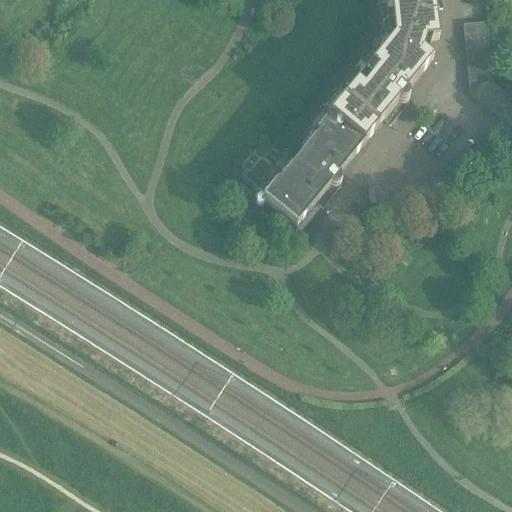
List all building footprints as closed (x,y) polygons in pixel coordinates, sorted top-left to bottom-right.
[(436,45),(431,0),(383,0),(387,39),(422,51),(424,46),(436,45)] [(487,37),(486,25),(462,28),(463,39),(487,37)] [(488,49),(487,37),(463,39),(464,51),(488,49)] [(404,97),(430,64),(420,56),(422,51),(387,39),(328,112),(366,143),(395,108),(397,109),(402,109),(404,108),(406,103),(406,99),(404,97)] [(490,61),(488,49),(464,51),(465,62),(490,61)] [(491,73),(490,61),(465,62),(467,74),(491,73)] [(492,85),(491,73),(467,74),(468,85),(470,95),(492,85)] [(485,111),(502,93),(492,85),(470,95),(474,102),(485,111)] [(494,119),(511,100),(502,93),(485,111),(494,119)] [(503,126),(511,116),(511,101),(511,100),(494,119),(503,126)] [(338,179),(366,143),(328,112),(290,158),(295,162),(289,170),(284,166),(256,200),(295,231),(328,190),(333,192),(337,190),(340,186),(339,180),(338,179)] [(511,133),(511,116),(503,126),(511,133)]
